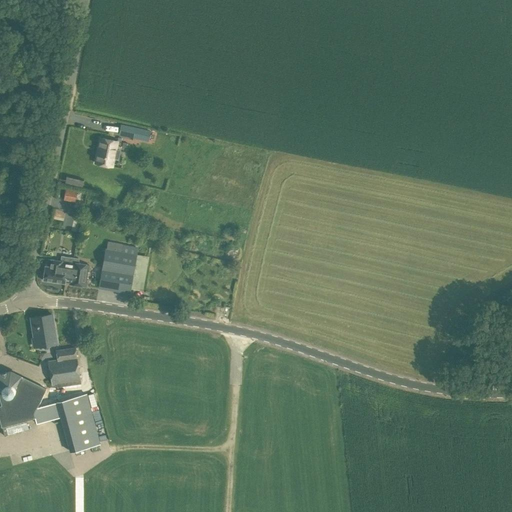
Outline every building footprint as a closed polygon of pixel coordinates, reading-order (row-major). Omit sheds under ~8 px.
[(136,127),(134,138),(149,141),(151,130),(136,127)] [(118,159),(120,151),(116,150),(118,141),(100,137),(94,163),(112,167),(114,158),(118,159)] [(88,193),(66,189),(63,201),(75,203),(85,205),(88,193)] [(159,251),(168,251),(168,239),(158,239),(159,251)] [(180,253),(189,256),(192,247),(183,244),(180,253)] [(130,294),(137,255),(106,249),(99,287),(130,294)] [(73,263),(73,258),(74,252),(62,250),(61,256),(60,261),(47,259),(46,266),(45,266),(43,281),(65,283),(66,279),(70,280),(73,263)] [(147,266),(149,254),(138,252),(136,264),(147,266)] [(70,280),(69,284),(87,287),(90,265),(78,264),(79,258),(73,258),(73,263),(70,280)] [(34,348),(57,344),(53,314),(31,318),(35,339),(32,340),(34,348)] [(81,384),(80,380),(75,347),(56,350),(57,359),(49,361),(52,384),(56,383),(57,387),(81,384)] [(0,406),(0,420),(4,436),(29,429),(26,421),(36,418),(35,414),(38,407),(47,390),(21,377),(21,376),(11,371),(0,373),(0,398),(2,406),(0,406)] [(38,407),(35,414),(36,418),(35,418),(37,423),(60,416),(70,452),(100,443),(87,394),(38,407)] [(19,441),(21,448),(30,445),(29,439),(19,441)] [(28,469),(35,467),(33,456),(26,458),(28,469)]
